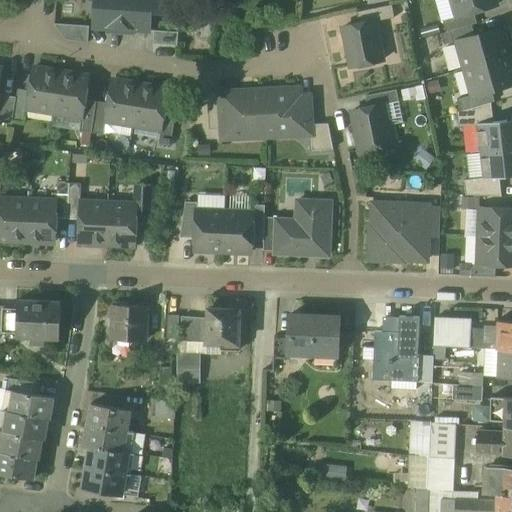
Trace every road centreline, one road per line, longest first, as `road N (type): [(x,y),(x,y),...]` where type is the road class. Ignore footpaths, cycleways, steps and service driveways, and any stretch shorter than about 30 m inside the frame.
road 1 (residential): [(317,48),(260,67),(193,72),(43,44)]
road 2 (residential): [(259,279),(511,290)]
road 3 (residential): [(50,505),(101,272)]
road 4 (residential): [(259,279),(253,511)]
road 5 (residential): [(101,272),(259,279)]
